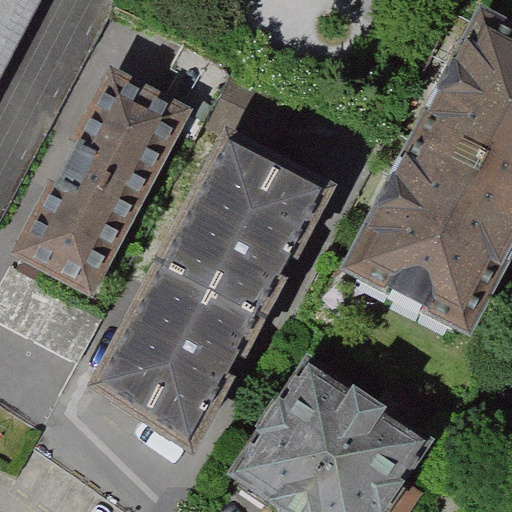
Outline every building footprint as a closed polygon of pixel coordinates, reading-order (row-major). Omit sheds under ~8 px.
[(0,0),(0,58),(31,0),(0,0)] [(405,160),(511,213),(511,55),(469,33),(405,160)] [(104,76),(0,265),(83,310),(187,121),(104,76)] [(153,261),(263,318),(333,185),(223,127),(153,261)] [(511,213),(405,160),(340,288),(470,354),(511,271),(511,213)] [(190,457),(263,318),(153,261),(85,387),(190,457)] [(227,475),(283,511),(385,511),(432,441),(305,357),(227,475)]
